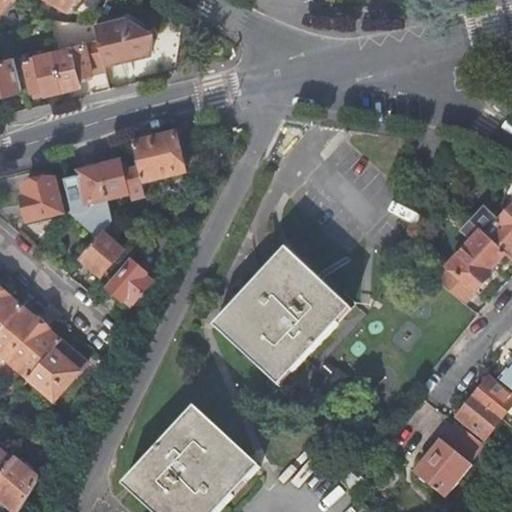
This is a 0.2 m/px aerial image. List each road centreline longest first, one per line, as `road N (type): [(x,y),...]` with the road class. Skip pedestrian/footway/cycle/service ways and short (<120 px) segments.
road 1 (tertiary): [(0,149),(342,65)]
road 2 (residential): [(342,65),(511,141)]
road 3 (tertiary): [(342,65),(511,28)]
road 4 (residential): [(199,0),(342,65)]
road 5 (residential): [(0,244),(103,336)]
